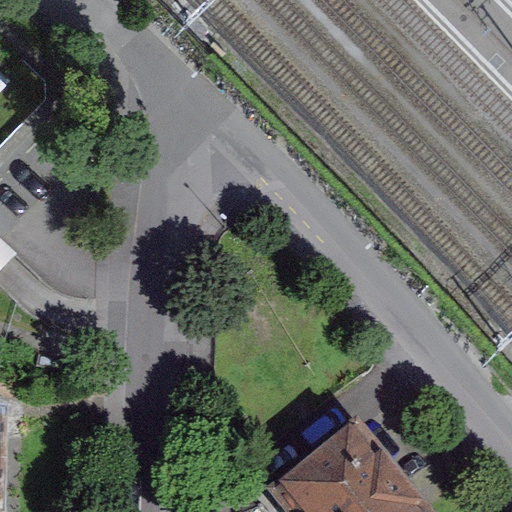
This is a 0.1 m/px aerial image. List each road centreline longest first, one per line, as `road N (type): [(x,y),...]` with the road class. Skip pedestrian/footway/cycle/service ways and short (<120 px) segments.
road 1 (residential): [(511,453),(460,380),(204,107)]
road 2 (residential): [(154,511),(172,219),(204,107)]
road 3 (residential): [(204,107),(91,0)]
